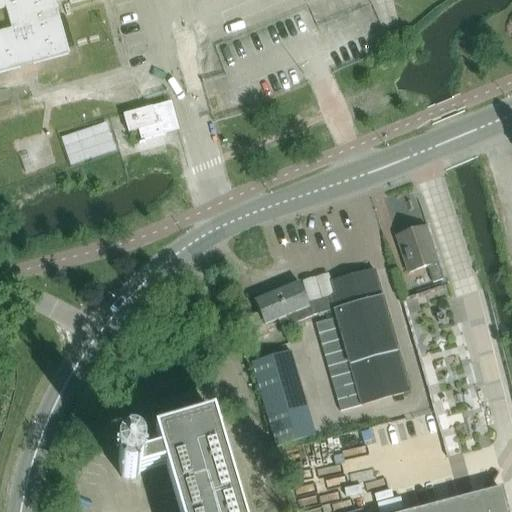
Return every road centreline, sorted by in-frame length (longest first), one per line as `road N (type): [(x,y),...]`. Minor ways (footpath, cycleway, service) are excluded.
road 1 (tertiary): [(99,335),(170,259),(212,231),(511,115)]
road 2 (tertiary): [(18,511),(44,424),(99,335)]
